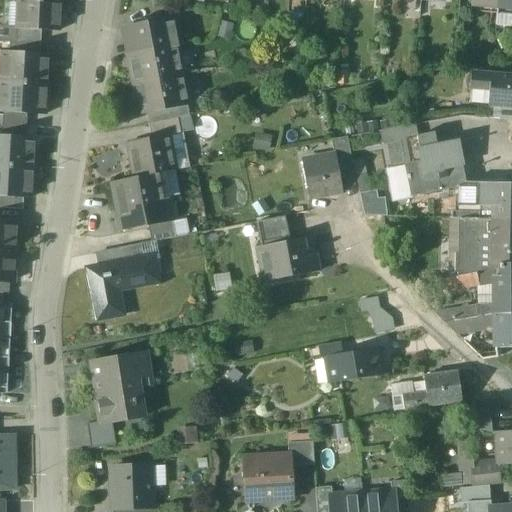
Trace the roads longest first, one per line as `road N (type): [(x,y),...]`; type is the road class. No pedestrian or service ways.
road 1 (residential): [(97,0),(44,314),(51,511)]
road 2 (residential): [(511,397),(338,232)]
